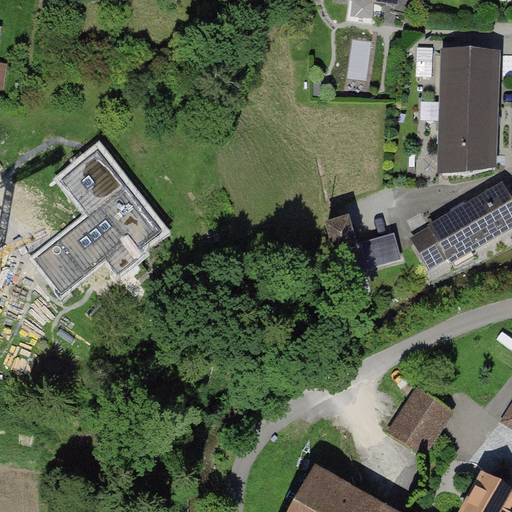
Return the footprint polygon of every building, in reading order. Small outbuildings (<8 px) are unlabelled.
[(501,54),(447,53),(445,175),(499,176),(501,54)] [(162,233),(97,156),(70,179),(135,256),(162,233)] [(511,232),(511,193),(509,188),(413,241),(430,271),(448,261),(451,266),(511,232)] [(99,214),(35,263),(63,298),(126,249),(99,214)] [(350,222),(327,228),(341,278),(401,262),(395,237),(356,247),(350,222)] [(459,415),(421,388),(391,431),(428,458),(459,415)] [(379,511),(316,476),(295,511),(379,511)] [(511,511),(511,488),(488,476),(469,511),(511,511)] [(169,511),(169,502),(125,504),(125,511),(169,511)]
